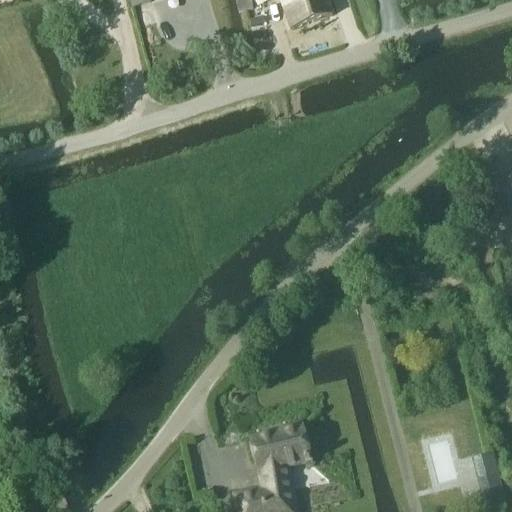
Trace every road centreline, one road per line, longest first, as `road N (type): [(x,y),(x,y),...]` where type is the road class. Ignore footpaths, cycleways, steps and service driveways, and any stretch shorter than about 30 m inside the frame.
road 1 (tertiary): [(101,511),(270,303),(511,106)]
road 2 (unclassified): [(0,167),(511,11)]
